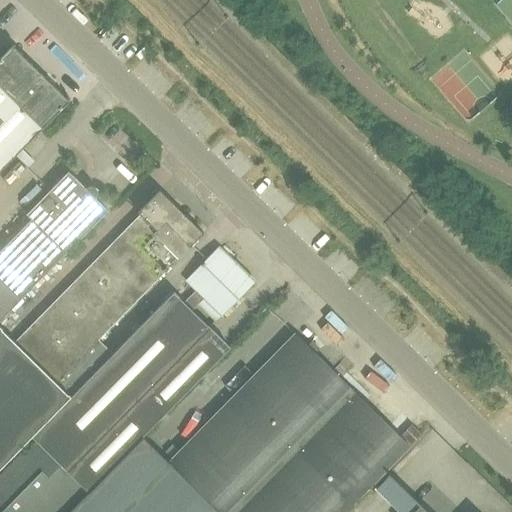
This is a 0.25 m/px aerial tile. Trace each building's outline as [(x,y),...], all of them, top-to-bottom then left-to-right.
[(12,44),(0,56),(0,85),(43,128),(69,101),(12,44)] [(0,85),(0,170),(43,128),(0,85)] [(0,317),(20,298),(66,250),(67,250),(108,208),(96,196),(97,191),(97,189),(96,187),(96,186),(95,186),(95,185),(93,184),(92,184),(90,184),(85,185),(68,169),(26,212),(31,217),(0,247),(0,317)] [(140,212),(55,299),(96,339),(203,230),(159,187),(137,209),(140,212)] [(186,277),(197,289),(185,302),(193,310),(200,303),(206,297),(222,313),(254,280),(231,258),(224,265),(211,252),(186,277)] [(137,399),(209,326),(193,310),(185,302),(173,290),(101,363),(137,399)] [(55,299),(14,340),(0,325),(0,464),(109,353),(95,339),(96,339),(55,299)] [(209,326),(137,399),(67,470),(85,488),(88,490),(230,346),(209,326)] [(342,511),(408,445),(294,332),(165,464),(141,440),(70,511),(342,511)] [(137,399),(101,363),(31,435),(34,438),(67,470),(137,399)] [(408,442),(415,434),(405,424),(397,431),(408,442)] [(67,470),(37,441),(34,438),(0,472),(0,511),(61,511),(85,488),(67,470)]
